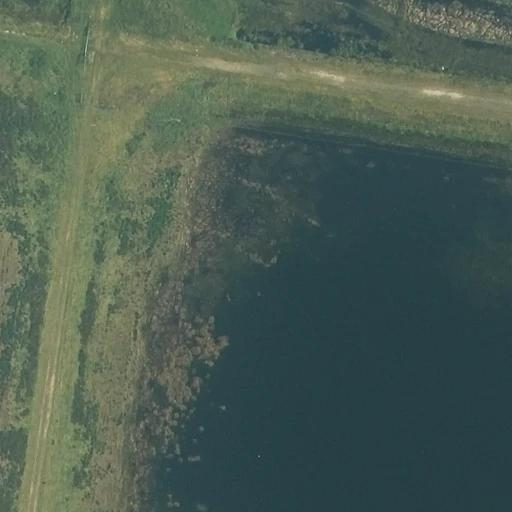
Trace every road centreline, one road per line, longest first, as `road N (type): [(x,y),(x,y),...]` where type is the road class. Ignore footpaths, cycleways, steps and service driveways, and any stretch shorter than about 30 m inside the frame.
road 1 (track): [(511,117),(0,36)]
road 2 (track): [(94,0),(23,511)]
